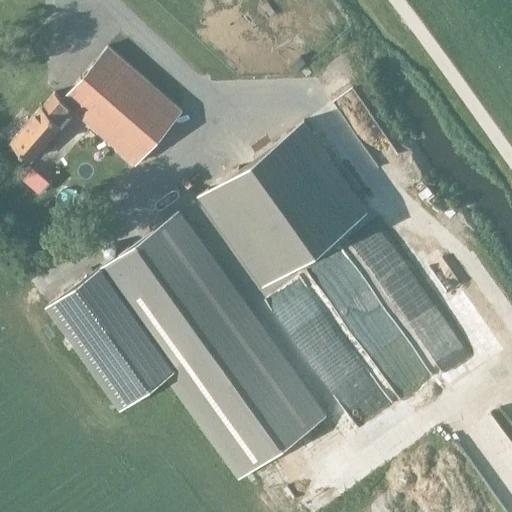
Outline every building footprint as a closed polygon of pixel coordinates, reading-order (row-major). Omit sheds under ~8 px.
[(181,107),(107,44),(61,98),(75,109),(136,161),(181,107)] [(299,54),(288,63),(295,71),(306,62),(299,54)] [(64,122),(75,109),(61,98),(54,91),(12,140),(33,158),(64,122)] [(198,192),(263,283),(368,207),(304,116),(198,192)] [(178,206),(94,267),(168,370),(241,472),(325,412),(178,206)] [(168,370),(94,267),(48,300),(122,403),(168,370)] [(290,311),(301,331),(328,316),(323,306),(328,303),(322,293),(290,311)] [(424,366),(411,373),(416,384),(466,359),(454,335),(417,353),(424,366)] [(319,371),(333,392),(370,368),(357,346),(319,371)] [(511,388),(494,404),(511,423),(511,388)] [(393,412),(386,394),(366,402),(369,411),(354,416),(360,431),(387,421),(390,430),(414,422),(409,407),(393,412)]
